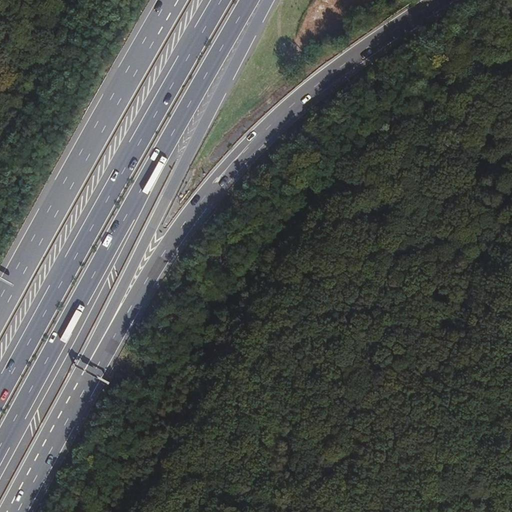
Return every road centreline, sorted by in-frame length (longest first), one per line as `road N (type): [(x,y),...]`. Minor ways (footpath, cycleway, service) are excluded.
road 1 (trunk): [(88,373),(181,227),(232,166),(307,93),(441,0)]
road 2 (motorway): [(0,451),(254,0)]
road 3 (motorway): [(219,0),(0,390)]
road 4 (motorway): [(88,373),(151,228),(268,0)]
road 5 (trunk): [(172,0),(0,307)]
road 6 (trunk): [(13,511),(88,373)]
